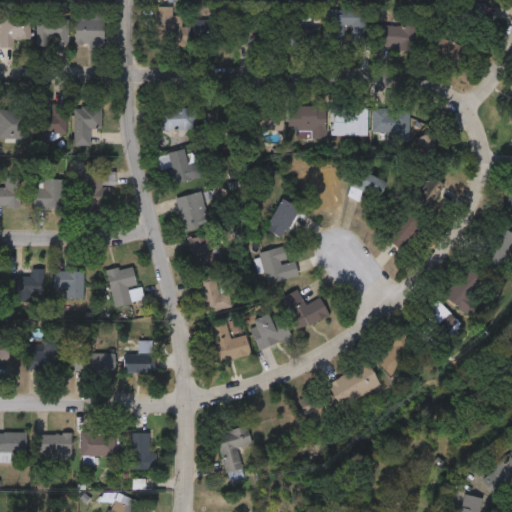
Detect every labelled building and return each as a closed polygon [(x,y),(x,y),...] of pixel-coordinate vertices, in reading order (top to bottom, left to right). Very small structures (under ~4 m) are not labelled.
[(484,0),(484,22),(449,22),(449,0),(484,0)] [(172,11),(180,11),(180,35),(154,35),(154,3),(172,3),(172,11)] [(328,5),(366,7),(365,45),(345,44),(345,46),(327,45),(328,5)] [(0,44),(0,8),(29,8),(29,36),(13,36),(13,44),(0,44)] [(212,15),(212,9),(227,9),(227,43),(192,43),(192,15),(212,15)] [(35,12),(67,12),(67,42),(35,42),(35,12)] [(73,42),(73,12),(103,12),(103,42),(73,42)] [(236,42),(235,14),(270,13),(271,33),(254,34),(254,41),(236,42)] [(374,21),(399,22),(399,14),(415,14),(414,45),(374,44),(374,21)] [(281,44),(281,24),(314,24),(314,44),(281,44)] [(468,46),(460,67),(425,52),(433,31),(468,46)] [(100,101),(100,125),(88,124),(88,142),(72,142),(73,101),(100,101)] [(0,137),(0,107),(13,108),(13,102),(29,103),(28,138),(0,137)] [(49,107),(49,102),(65,102),(65,135),(35,135),(35,107),(49,107)] [(293,103),(324,103),(324,128),(293,128),(293,103)] [(202,104),(232,104),(232,126),(202,126),(202,104)] [(194,126),(155,126),(155,105),(194,105),(194,126)] [(252,128),(252,105),(282,105),(282,128),(252,128)] [(330,132),(330,105),(367,105),(367,132),(330,132)] [(371,131),(371,106),(408,106),(408,132),(371,131)] [(444,157),(419,161),(415,133),(440,129),(444,157)] [(169,166),(159,169),(155,155),(183,148),(187,164),(198,161),(201,173),(173,180),(169,166)] [(377,196),(362,188),(356,198),(344,192),(358,166),(385,180),(377,196)] [(82,184),(72,185),(72,169),(112,167),(113,182),(108,182),(109,205),(83,206),(82,184)] [(344,195),(342,170),(309,173),(312,210),(325,209),(324,197),(344,195)] [(0,185),(2,185),(2,173),(19,173),(19,204),(0,204),(0,185)] [(39,187),(39,176),(59,176),(60,204),(32,204),(32,187),(39,187)] [(511,222),(508,222),(509,216),(503,215),(505,187),(511,187),(511,222)] [(175,194),(199,190),(206,223),(181,228),(175,194)] [(296,204),(282,235),(264,228),(279,196),(296,204)] [(383,235),(407,211),(421,224),(397,248),(383,235)] [(506,244),(496,267),(476,258),(493,222),(511,230),(511,241),(510,246),(506,244)] [(186,236),(207,232),(215,265),(194,270),(186,236)] [(293,258),(296,273),(265,281),(258,250),(283,244),(286,259),(293,258)] [(440,292),(468,259),(488,275),(470,297),(478,303),(468,315),(440,292)] [(140,285),(143,297),(114,304),(106,271),(131,265),(136,286),(140,285)] [(19,292),(19,296),(8,296),(8,273),(29,273),(29,266),(40,266),(40,292),(19,292)] [(83,268),(83,296),(63,295),(63,285),(53,285),(53,268),(83,268)] [(203,310),(195,277),(212,273),(217,293),(227,291),(230,304),(203,310)] [(281,294),(296,287),(303,302),(318,295),(327,313),(296,327),(281,294)] [(460,321),(436,345),(423,332),(433,322),(424,312),(438,299),(460,321)] [(247,322),(265,314),(266,317),(280,311),(290,335),(258,348),(247,322)] [(249,351),(218,359),(208,323),(234,317),(238,331),(244,330),(249,351)] [(419,349),(393,377),(373,358),(400,330),(419,349)] [(42,348),(42,338),(57,338),(57,367),(25,367),(25,348),(42,348)] [(152,339),(153,370),(123,371),(122,353),(137,352),(137,339),(152,339)] [(0,341),(0,374),(1,374),(1,361),(10,361),(10,341),(0,341)] [(115,368),(73,368),(73,350),(115,350),(115,368)] [(340,406),(326,382),(365,358),(380,382),(340,406)] [(325,386),(297,398),(303,414),(334,400),(325,386)] [(251,441),(235,445),(241,472),(225,476),(214,431),(246,423),(251,441)] [(114,453),(78,453),(78,429),(114,429),(114,453)] [(0,430),(25,430),(25,449),(9,449),(9,457),(1,457),(1,453),(0,453),(0,430)] [(34,430),(70,430),(70,451),(34,451),(34,430)] [(148,430),(147,450),(155,450),(155,467),(131,467),(131,430),(148,430)] [(511,492),(510,494),(501,484),(493,491),(482,477),(509,454),(510,456),(511,454),(511,492)] [(481,496),(478,511),(448,511),(450,504),(460,506),(462,493),(481,496)] [(138,509),(136,511),(107,511),(114,497),(138,509)]
